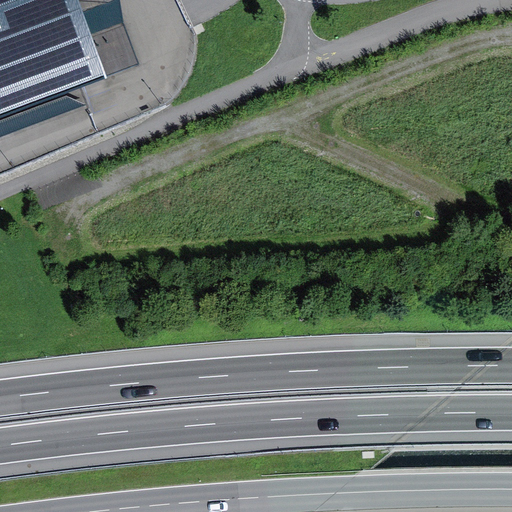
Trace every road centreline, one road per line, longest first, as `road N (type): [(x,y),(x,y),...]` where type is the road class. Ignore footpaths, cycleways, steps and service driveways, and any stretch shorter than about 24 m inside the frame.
road 1 (motorway): [(0,444),(190,423),(511,411)]
road 2 (motorway): [(511,369),(199,377),(0,396)]
road 3 (secondary): [(511,488),(51,511)]
